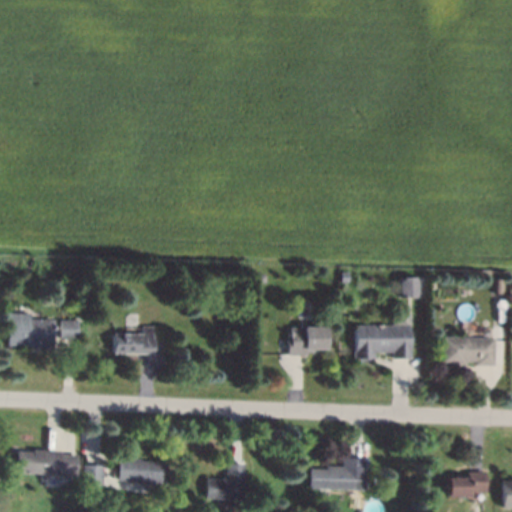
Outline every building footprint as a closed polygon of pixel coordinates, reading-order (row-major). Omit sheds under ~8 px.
[(496,293),(485,293),(485,276),(497,277),(496,293)] [(410,297),(390,297),(391,277),(411,278),(410,297)] [(46,346),(0,344),(0,327),(1,310),(23,311),(22,317),(47,318),(46,346)] [(71,338),(52,338),(52,317),(72,318),(71,338)] [(346,358),(346,322),(402,322),(403,356),(385,356),(385,351),(366,351),(366,357),(346,358)] [(105,352),(104,330),(136,332),(136,323),(147,324),(146,352),(105,352)] [(317,351),(277,349),(278,326),(318,328),(317,351)] [(488,363),(432,361),(433,334),(489,336),(488,363)] [(70,474),(6,472),(7,449),(71,452),(70,474)] [(156,482),(109,481),(110,456),(157,458),(156,482)] [(358,490),(302,488),(302,467),(319,467),(319,464),(335,464),(335,456),(359,456),(358,490)] [(97,483),(78,483),(78,460),(98,461),(97,483)] [(237,499),(196,497),(197,477),(219,477),(219,461),(238,462),(237,499)] [(462,496),(438,495),(439,475),(458,476),(458,469),(479,470),(480,489),(462,488),(462,496)] [(496,477),(504,477),(504,476),(511,476),(511,502),(496,502),(496,477)]
